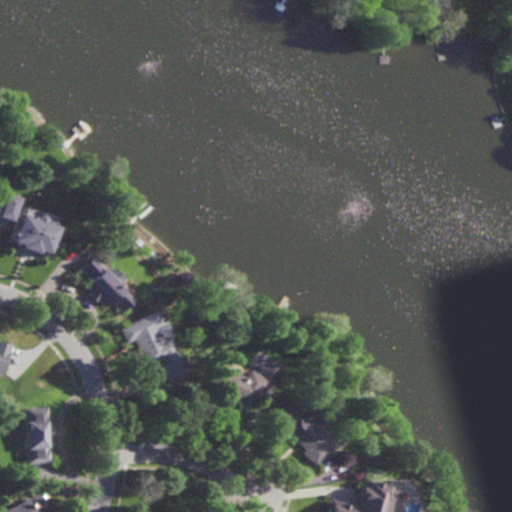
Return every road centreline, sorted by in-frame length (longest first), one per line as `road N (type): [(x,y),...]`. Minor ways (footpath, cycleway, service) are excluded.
road 1 (residential): [(99,511),(110,453),(98,389),(61,326),(0,292)]
road 2 (residential): [(110,453),(193,459),(260,492)]
